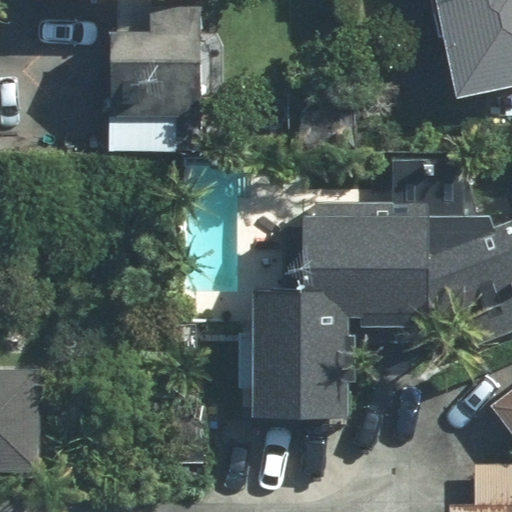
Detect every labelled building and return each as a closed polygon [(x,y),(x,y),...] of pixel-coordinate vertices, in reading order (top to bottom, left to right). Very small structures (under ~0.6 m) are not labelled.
[(115,0),(115,115),(202,115),(202,0),(115,0)] [(511,0),(442,0),(462,95),(511,84),(511,0)] [(267,287),(261,415),(351,419),(355,320),(422,322),(438,363),(511,334),(511,215),(505,218),(304,212),(302,289),(267,287)] [(45,368),(0,366),(0,477),(42,479),(45,368)] [(511,388),(494,402),(511,427),(511,388)]
